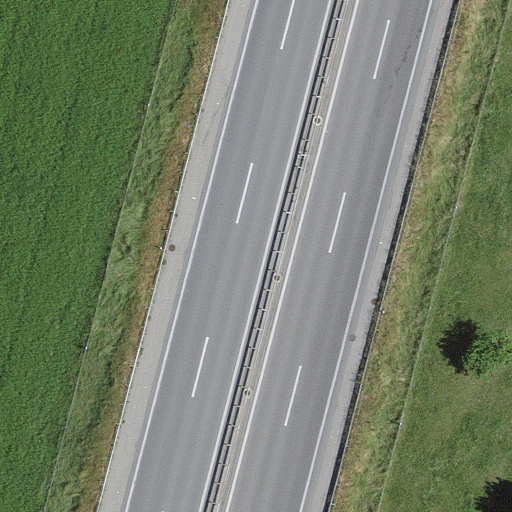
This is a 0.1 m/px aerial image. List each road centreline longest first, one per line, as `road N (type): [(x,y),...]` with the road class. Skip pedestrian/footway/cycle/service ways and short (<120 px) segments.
road 1 (motorway): [(262,511),(393,0)]
road 2 (motorway): [(293,0),(162,511)]
